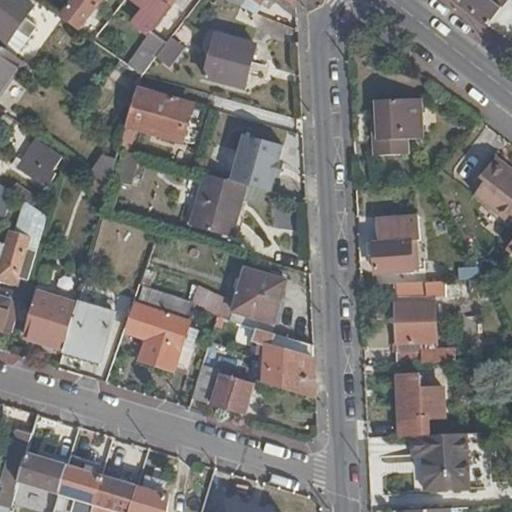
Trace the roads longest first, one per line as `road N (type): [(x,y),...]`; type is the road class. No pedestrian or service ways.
road 1 (residential): [(333,0),(318,22),(343,484)]
road 2 (residential): [(0,380),(343,484)]
road 3 (secondary): [(511,91),(395,0)]
